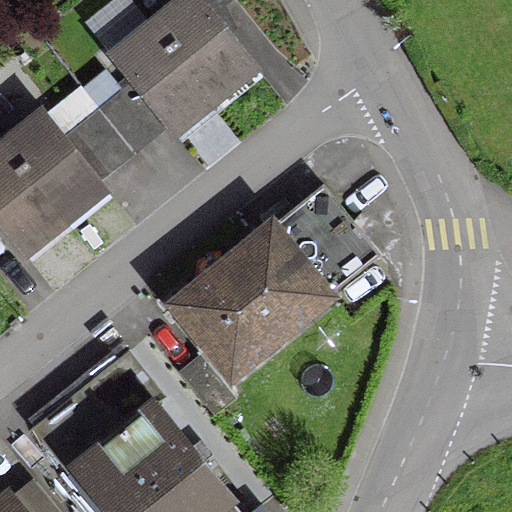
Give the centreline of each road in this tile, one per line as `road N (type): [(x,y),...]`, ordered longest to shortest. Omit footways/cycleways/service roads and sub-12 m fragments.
road 1 (residential): [(0,366),(324,108),(381,73)]
road 2 (residential): [(381,73),(436,163),(460,235),(457,311)]
road 3 (residential): [(457,311),(445,359),(370,511)]
